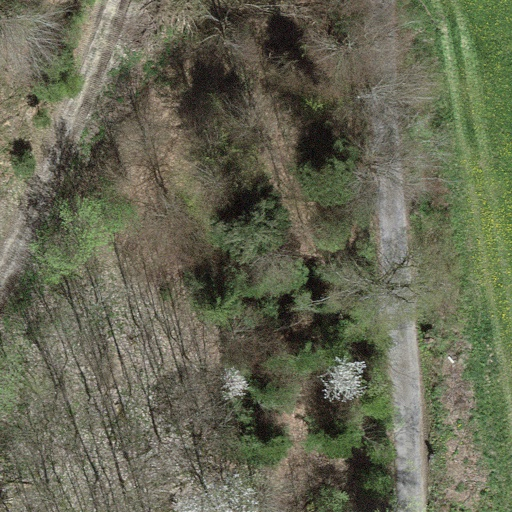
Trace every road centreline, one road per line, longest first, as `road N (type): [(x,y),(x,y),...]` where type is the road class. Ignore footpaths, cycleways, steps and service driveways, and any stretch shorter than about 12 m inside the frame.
road 1 (unclassified): [(405,511),(379,0)]
road 2 (track): [(0,274),(50,169),(112,0)]
